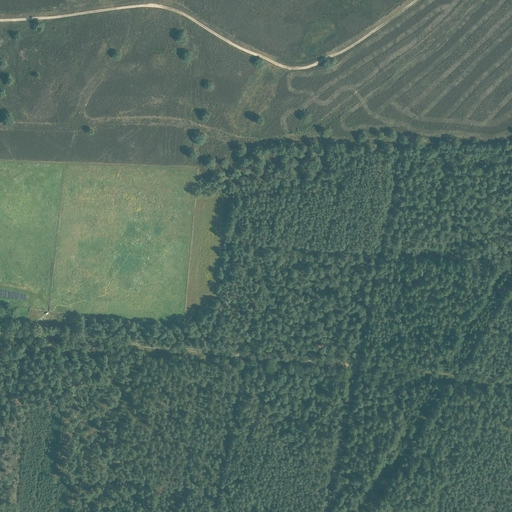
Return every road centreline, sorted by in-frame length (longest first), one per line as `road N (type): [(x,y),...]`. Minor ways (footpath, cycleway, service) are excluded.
road 1 (track): [(416,0),(351,46),(306,66),(253,54),(157,6),(0,20)]
road 2 (track): [(355,366),(0,332)]
road 3 (track): [(355,366),(511,384)]
road 4 (track): [(355,366),(325,511)]
